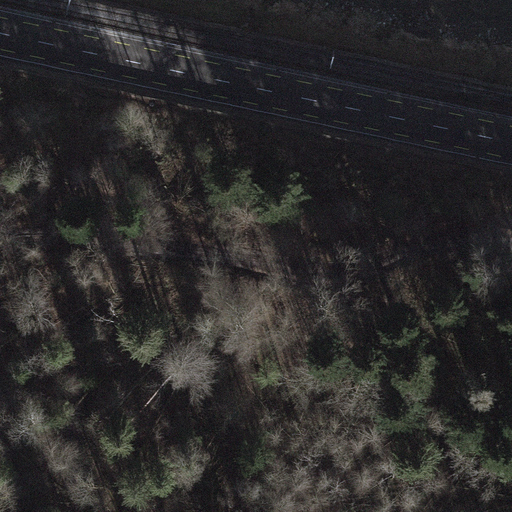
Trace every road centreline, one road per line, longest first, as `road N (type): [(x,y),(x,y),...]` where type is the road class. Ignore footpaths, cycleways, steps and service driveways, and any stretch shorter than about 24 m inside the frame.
road 1 (primary): [(511,142),(0,33)]
road 2 (track): [(511,240),(429,243),(340,275),(0,227)]
